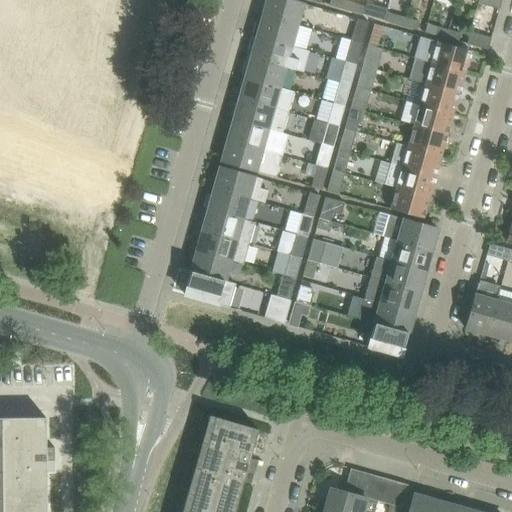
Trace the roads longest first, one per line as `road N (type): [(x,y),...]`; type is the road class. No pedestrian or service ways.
road 1 (unclassified): [(132,355),(235,0)]
road 2 (unclassified): [(443,362),(433,346),(511,67)]
road 3 (residential): [(274,511),(295,436),(310,425),(511,481)]
road 4 (unclassified): [(66,511),(64,400),(0,401)]
road 5 (residential): [(127,511),(149,379),(132,355)]
